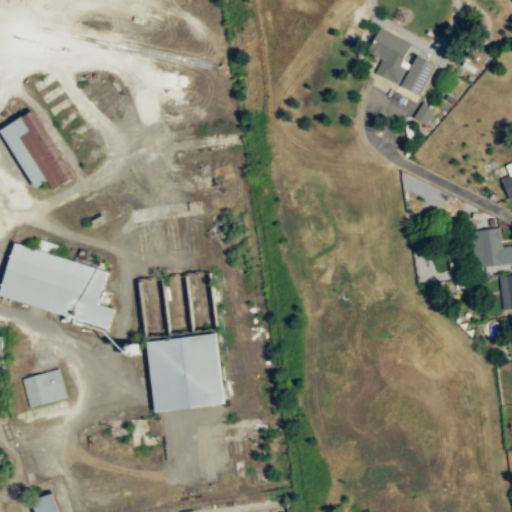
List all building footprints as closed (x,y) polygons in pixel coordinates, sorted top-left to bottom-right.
[(411,41),(380,25),(373,37),(367,50),(381,58),(374,71),(397,83),(406,67),(399,64),(411,41)] [(436,63),(417,53),(400,84),(419,94),(436,63)] [(425,124),(434,110),(421,101),(412,116),(425,124)] [(35,188),(49,180),(53,188),(75,176),(36,108),(1,128),(35,188)] [(511,161),(504,163),(507,175),(499,177),(505,198),(511,195),(511,161)] [(500,228),(472,231),(478,275),(511,270),(511,263),(511,262),(511,245),(502,247),(500,228)] [(35,249),(53,254),(56,244),(38,239),(35,249)] [(0,297),(109,326),(114,307),(100,304),(109,268),(15,243),(0,297)] [(440,280),(455,277),(452,263),(437,266),(440,280)] [(511,274),(500,276),(503,309),(511,308),(511,274)] [(226,404),(219,332),(148,340),(155,411),(226,404)] [(67,397),(60,369),(24,378),(31,407),(67,397)] [(35,511),(62,511),(56,493),(32,501),(35,511)]
